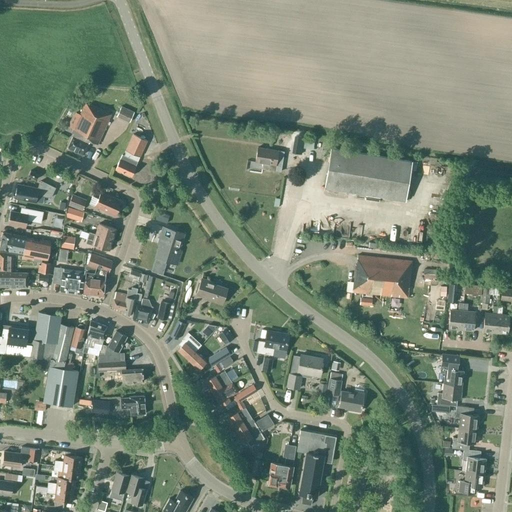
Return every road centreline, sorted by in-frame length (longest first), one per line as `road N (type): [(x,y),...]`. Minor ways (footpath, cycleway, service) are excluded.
road 1 (tertiary): [(427,511),(426,458),(398,391),(374,362),(253,265),(189,175)]
road 2 (residential): [(242,311),(239,332),(272,405),(345,426),(332,511)]
road 3 (residential): [(0,210),(12,156),(24,145),(125,188),(135,200)]
road 4 (tertiary): [(189,175),(119,0)]
road 5 (residential): [(179,442),(151,344),(103,312)]
road 6 (unclassified): [(498,511),(511,384)]
